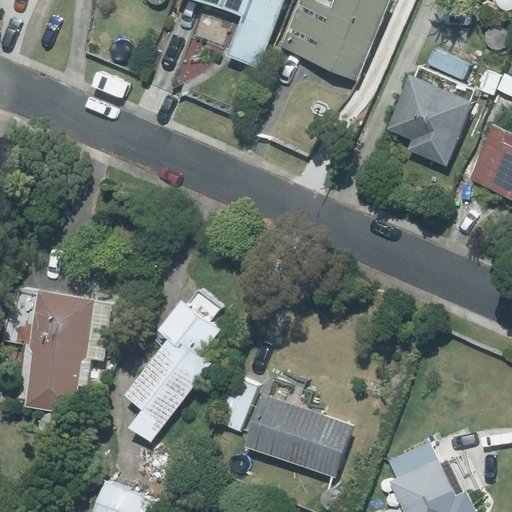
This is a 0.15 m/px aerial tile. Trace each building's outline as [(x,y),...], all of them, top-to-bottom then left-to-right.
[(212,0),(254,17),(238,56),(270,69),(298,0),(212,0)] [(323,0),(309,0),(288,45),(370,82),(407,0),(350,0),(345,10),(323,0)] [(479,67),(442,48),(435,63),(472,82),(479,67)] [(491,70),(484,87),(501,94),(508,77),(491,70)] [(426,74),(402,131),(422,140),(418,151),(461,168),(490,100),(426,74)] [(511,123),(507,121),(482,178),(511,191),(511,123)] [(176,331),(187,340),(141,395),(160,411),(146,428),(162,441),(225,365),(215,356),(238,329),(225,318),(233,308),(230,305),(238,296),(218,279),(176,331)] [(127,305),(57,291),(44,349),(48,350),(35,407),(82,417),(89,386),(97,388),(103,357),(116,360),(127,305)] [(224,422),(248,432),(263,394),(239,385),(224,422)] [(368,426),(279,395),(260,448),(349,480),(368,426)] [(222,427),(205,420),(190,457),(207,464),(222,427)] [(485,511),(463,457),(483,448),(475,428),(395,462),(415,511),(485,511)] [(158,511),(163,502),(115,482),(102,511),(158,511)]
